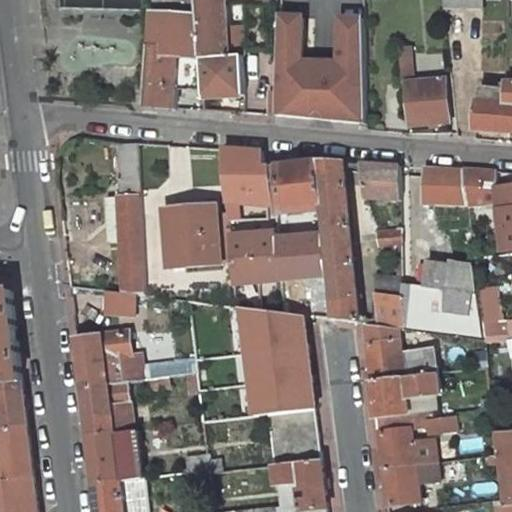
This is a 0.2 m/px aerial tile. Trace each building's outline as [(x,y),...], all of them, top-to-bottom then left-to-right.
[(152,49),(147,107),(176,109),(177,90),(205,91),(200,0),(156,0),(153,47),(152,49)] [(200,0),(205,91),(205,98),(225,97),(225,86),(246,86),(244,50),(229,49),(227,22),(225,0),(200,0)] [(309,16),(286,16),(284,94),(284,117),(369,126),(369,18),(347,17),(347,62),(309,62),(309,16)] [(227,22),(229,49),(244,50),(242,21),(227,22)] [(415,65),(413,47),(404,48),(405,65),(415,65)] [(450,79),(411,82),(414,124),(453,121),(450,79)] [(511,82),(511,83),(510,104),(483,102),(481,130),(511,131),(511,82)] [(225,86),(225,97),(247,97),(246,86),(225,86)] [(284,117),(284,94),(275,94),(275,117),(284,117)] [(122,199),(126,293),(148,296),(141,144),(121,143),(124,198),(122,199)] [(268,197),(266,168),(265,152),(225,149),(232,247),(243,247),(239,195),(268,197)] [(278,206),(278,211),(326,208),(321,164),(274,167),(278,206)] [(326,208),(336,321),(364,325),(348,164),(321,164),(326,208)] [(363,165),(367,200),(401,199),(400,167),(363,165)] [(466,170),(425,168),(423,205),(471,210),(470,205),(466,170)] [(470,205),(500,202),(507,249),(511,248),(511,185),(501,187),(500,173),(466,170),(470,205)] [(172,269),(224,265),(220,214),(203,215),(202,206),(166,209),(172,269)] [(278,206),(265,207),(268,243),(281,242),(278,211),(278,206)] [(402,229),(378,231),(380,247),(403,246),(402,229)] [(311,273),(309,247),(282,249),(287,305),(307,304),(304,273),(311,273)] [(380,325),(485,339),(476,268),(456,267),(430,266),(429,289),(404,286),(404,298),(377,295),(380,325)] [(0,385),(26,382),(14,278),(0,276),(0,385)] [(404,280),(375,278),(377,295),(404,298),(404,286),(404,280)] [(497,321),(493,291),(481,291),(485,322),(497,321)] [(315,318),(314,304),(307,304),(287,305),(288,314),(308,317),(315,318)] [(302,340),(307,323),(308,317),(288,314),(254,310),(251,334),(302,340)] [(491,336),(511,334),(511,321),(490,323),(490,327),(491,336)] [(433,377),(432,362),(417,363),(405,364),(402,344),(400,330),(367,325),(375,384),(433,377)] [(400,330),(402,344),(414,346),(413,331),(400,330)] [(414,346),(430,348),(428,333),(413,331),(414,346)] [(128,382),(124,356),(133,355),(131,333),(80,338),(86,387),(128,382)] [(405,364),(417,363),(414,346),(402,344),(405,364)] [(130,382),(137,381),(133,355),(124,356),(128,382),(130,382)] [(311,356),(283,359),(290,414),(318,411),(311,356)] [(180,366),(153,370),(154,379),(182,375),(180,366)] [(187,375),(190,395),(202,394),(199,373),(187,375)] [(379,419),(412,415),(410,399),(444,396),(441,376),(433,377),(375,384),(379,419)] [(0,404),(3,404),(6,428),(0,429),(1,433),(32,429),(26,382),(0,385),(0,404)] [(92,436),(137,431),(130,382),(128,382),(86,387),(92,436)] [(495,400),(484,401),(486,414),(496,413),(495,400)] [(271,416),(277,451),(279,465),(324,460),(318,411),(290,414),(271,416)] [(412,415),(379,419),(380,426),(413,422),(412,415)] [(431,436),(460,432),(457,417),(429,420),(430,429),(431,436)] [(414,430),(430,429),(429,420),(413,422),(414,430)] [(414,430),(413,422),(380,426),(381,434),(414,430)] [(0,462),(0,483),(38,479),(32,429),(1,433),(2,439),(8,438),(10,462),(0,462)] [(386,471),(432,465),(441,464),(438,441),(416,443),(414,430),(381,434),(386,471)] [(123,481),(143,479),(137,431),(92,436),(98,484),(123,481)] [(511,469),(511,432),(503,434),(507,470),(511,469)] [(0,433),(0,462),(10,462),(8,438),(2,439),(1,433),(0,433)] [(324,460),(279,465),(282,486),(301,484),(303,495),(295,496),(297,510),(304,508),(304,511),(309,511),(330,509),(324,460)] [(424,503),(421,486),(443,482),(441,464),(432,465),(386,471),(390,507),(424,503)] [(0,509),(9,508),(9,511),(38,511),(42,511),(38,479),(0,483),(0,509)] [(127,511),(123,481),(98,484),(101,511),(127,511)] [(282,486),(283,511),(297,510),(295,496),(303,495),(301,484),(282,486)]
